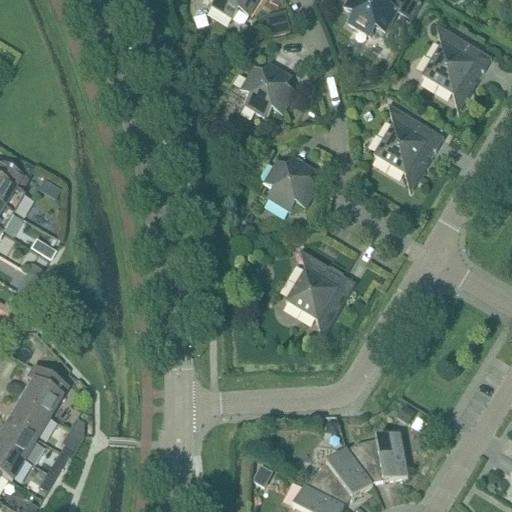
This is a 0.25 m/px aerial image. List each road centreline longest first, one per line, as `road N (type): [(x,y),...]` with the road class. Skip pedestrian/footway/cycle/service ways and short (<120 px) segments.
road 1 (tertiary): [(177,406),(164,237),(124,84),(90,0)]
road 2 (unclassified): [(177,406),(348,390),(429,262)]
road 3 (residential): [(429,262),(342,212),(340,116),(299,0)]
road 4 (unclassified): [(429,262),(511,123)]
road 5 (residential): [(437,511),(511,388)]
